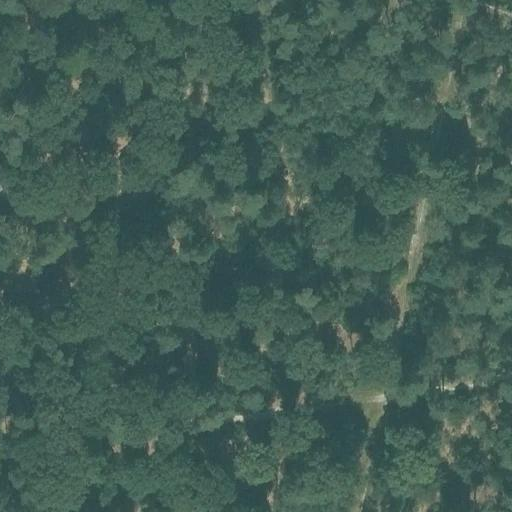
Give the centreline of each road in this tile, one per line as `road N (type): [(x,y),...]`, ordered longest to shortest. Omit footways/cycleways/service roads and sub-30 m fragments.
road 1 (track): [(448,0),(370,404)]
road 2 (track): [(0,436),(370,404)]
road 3 (track): [(511,373),(370,404)]
